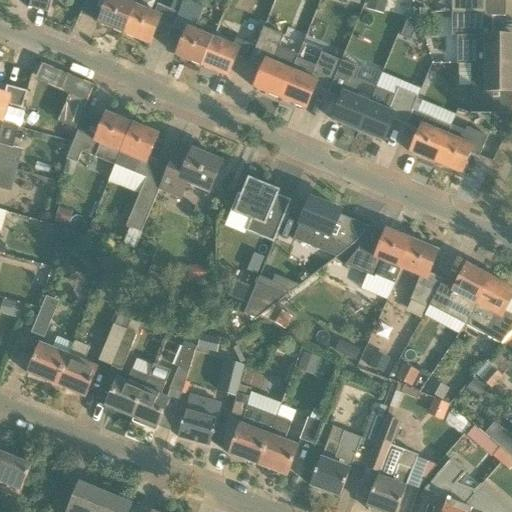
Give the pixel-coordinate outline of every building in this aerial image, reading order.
[(49,13),(52,0),(31,0),(29,8),(49,13)] [(136,7),(138,0),(102,0),(107,2),(98,24),(124,34),(136,7)] [(194,31),(204,7),(207,0),(184,0),(178,15),(172,29),(185,34),(176,56),(202,67),(213,39),(194,31)] [(387,0),(369,0),(367,9),(384,14),(387,0)] [(468,15),(485,16),(485,0),(452,0),(452,11),(468,15)] [(154,14),(136,7),(124,34),(150,45),(159,23),(172,29),(178,15),(158,7),(154,14)] [(511,36),(492,36),(492,27),(492,17),(485,16),(468,15),(452,11),(452,36),(471,36),(472,64),(486,64),(511,63),(511,36)] [(250,62),(264,28),(256,24),(247,44),(236,39),(233,47),(213,39),(202,67),(228,77),(237,56),(250,62)] [(280,99),(298,56),(279,48),(284,36),(264,28),(250,62),(263,67),(254,88),(280,99)] [(334,80),(344,54),(333,49),(330,57),(322,54),(316,67),(297,59),(298,56),(280,99),(306,110),(315,88),(328,94),(334,80)] [(511,92),(511,63),(486,64),(472,64),(471,85),(471,113),(491,113),(492,92),(511,92)] [(358,132),(370,104),(350,96),(353,88),(334,80),(328,94),(341,99),(332,121),(358,132)] [(0,122),(4,123),(7,112),(9,104),(23,107),(27,92),(7,86),(5,95),(0,93),(0,122)] [(450,123),(454,113),(423,100),(419,110),(450,123)] [(412,112),(391,104),(388,112),(370,104),(358,132),(384,142),(393,121),(406,126),(412,112)] [(436,164),(448,136),(429,128),(432,120),(412,112),(406,126),(419,131),(410,153),(436,164)] [(116,166),(132,125),(106,114),(97,136),(79,129),(67,159),(77,163),(82,151),(116,166)] [(0,166),(17,171),(23,151),(0,144),(0,137),(4,123),(0,122),(0,166)] [(127,226),(130,228),(141,232),(159,190),(161,185),(149,180),(157,162),(148,158),(153,148),(158,135),(132,125),(116,166),(108,182),(140,195),(127,226)] [(479,156),(487,137),(473,132),(468,144),(448,136),(436,164),(462,175),(471,153),(479,156)] [(222,162),(193,150),(189,159),(174,153),(161,185),(159,190),(181,199),(187,184),(209,193),(222,162)] [(0,188),(11,192),(17,171),(0,166),(0,188)] [(265,190),(267,186),(249,178),(242,195),(238,194),(231,212),(264,226),(260,237),(274,243),(291,201),(278,196),(265,190)] [(325,253),(342,212),(310,199),(300,225),(316,232),(310,247),(325,253)] [(58,209),(54,224),(68,228),(73,213),(58,209)] [(135,249),(141,232),(130,228),(123,244),(135,249)] [(401,270),(413,241),(387,230),(378,252),(361,246),(346,265),(367,275),(361,289),(387,301),(394,284),(400,269),(401,270)] [(429,306),(436,295),(443,280),(429,274),(438,252),(413,241),(401,270),(420,278),(417,285),(410,301),(411,301),(427,308),(428,306),(429,306)] [(262,264),(252,259),(246,271),(257,276),(262,264)] [(477,306),(492,279),(467,265),(456,286),(443,280),(436,295),(429,306),(448,316),(459,296),(477,306)] [(503,345),(511,334),(511,316),(505,313),(511,299),(511,289),(492,279),(477,306),(493,314),(482,334),(503,345)] [(259,320),(286,297),(257,285),(245,314),(259,320)] [(45,332),(58,300),(45,295),(32,327),(45,332)] [(3,301),(0,311),(0,315),(18,321),(22,307),(3,301)] [(275,308),(268,318),(284,329),(291,319),(275,308)] [(111,366),(126,330),(122,329),(114,326),(99,361),(111,366)] [(121,370),(136,334),(126,330),(111,366),(121,370)] [(57,386),(73,344),(58,338),(52,350),(40,345),(28,374),(57,386)] [(89,348),(75,342),(74,344),(73,344),(57,386),(85,398),(97,369),(83,363),(89,348)] [(181,395),(195,347),(184,342),(175,366),(178,367),(170,391),(181,395)] [(226,361),(217,391),(235,396),(244,366),(226,361)] [(132,417),(148,377),(133,370),(127,383),(118,379),(106,407),(132,417)] [(158,428),(169,401),(160,397),(166,384),(148,377),(132,417),(158,428)] [(210,446),(222,404),(222,402),(199,396),(203,382),(194,379),(178,437),(210,446)] [(258,466),(277,418),(247,406),(252,389),(240,385),(232,414),(244,418),(241,425),(229,455),(258,466)] [(371,415),(362,438),(361,438),(361,439),(344,433),(344,432),(333,428),(321,460),(320,460),(310,486),(340,497),(353,464),(366,469),(380,432),(385,420),(371,415)] [(386,417),(385,420),(380,432),(366,469),(379,475),(378,477),(367,507),(379,511),(397,511),(407,485),(418,458),(418,456),(390,446),(400,422),(386,417)] [(287,477),(298,447),(284,442),(291,423),(277,418),(258,466),(287,477)] [(511,435),(511,436),(505,431),(495,443),(500,448),(509,455),(511,457),(511,435)] [(500,448),(493,456),(501,463),(509,455),(500,448)] [(0,483),(21,492),(32,466),(0,453),(0,483)] [(418,458),(407,485),(417,488),(438,466),(418,458)] [(452,462),(426,492),(448,500),(443,511),(467,511),(474,493),(472,491),(455,485),(465,473),(452,462)] [(99,511),(106,495),(80,485),(68,511),(99,511)] [(474,493),(467,511),(511,511),(481,487),(474,493)] [(99,511),(128,511),(131,506),(106,495),(99,511)]
